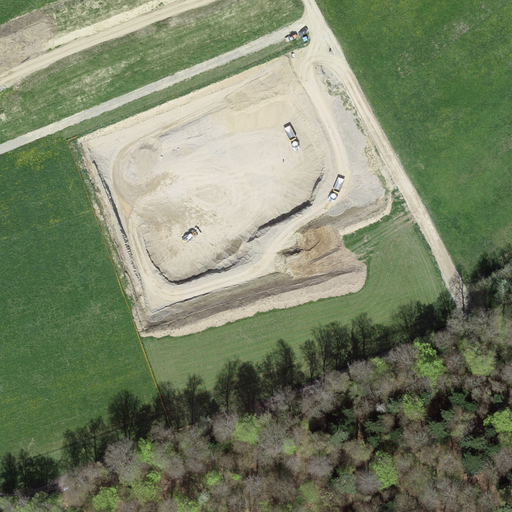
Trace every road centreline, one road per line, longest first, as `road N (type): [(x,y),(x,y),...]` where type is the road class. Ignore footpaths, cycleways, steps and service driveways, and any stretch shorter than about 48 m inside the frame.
road 1 (track): [(511,317),(471,320),(353,375),(0,499)]
road 2 (track): [(307,0),(437,238),(471,320)]
